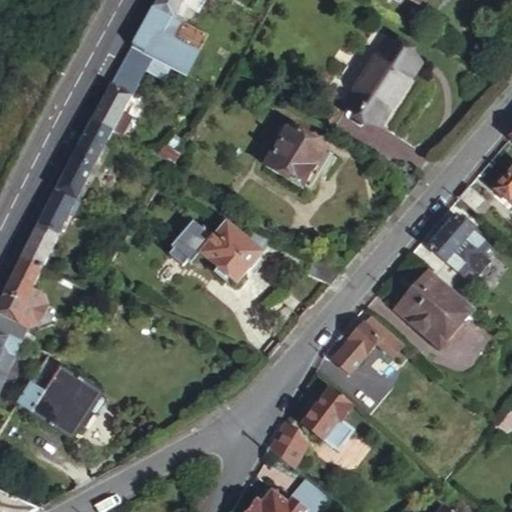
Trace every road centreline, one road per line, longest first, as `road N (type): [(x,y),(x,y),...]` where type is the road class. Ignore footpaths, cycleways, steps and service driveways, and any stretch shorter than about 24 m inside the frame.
road 1 (residential): [(259,413),(511,106)]
road 2 (tertiary): [(122,0),(0,234)]
road 3 (residential): [(83,511),(259,413)]
